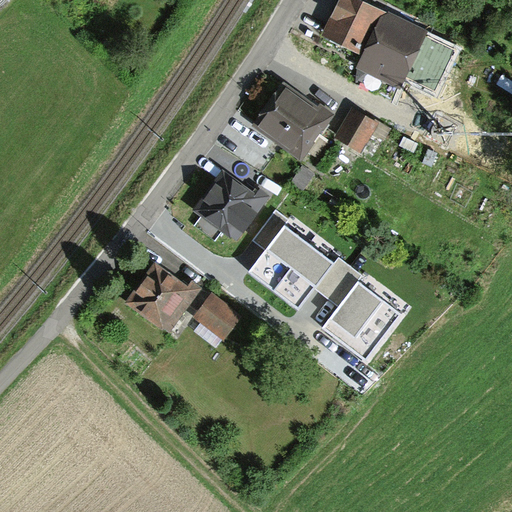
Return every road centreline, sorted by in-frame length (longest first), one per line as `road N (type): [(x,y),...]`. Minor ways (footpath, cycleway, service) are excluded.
road 1 (residential): [(296,0),(156,202),(0,382)]
road 2 (track): [(249,511),(58,320)]
